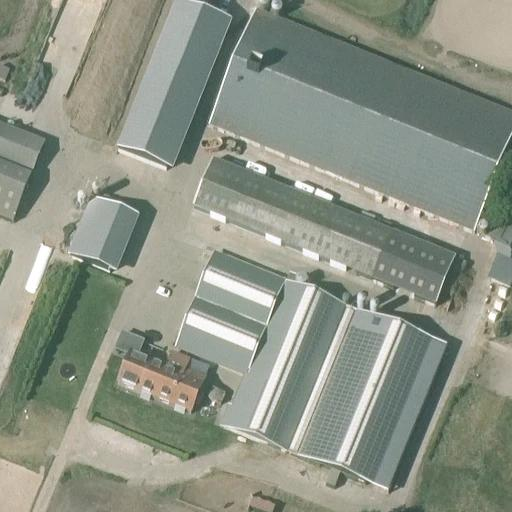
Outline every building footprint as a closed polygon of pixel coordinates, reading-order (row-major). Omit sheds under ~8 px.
[(178,3),(119,152),(167,171),(226,23),(178,3)] [(511,116),(255,13),(209,128),(474,235),(511,141),(511,116)] [(0,128),(0,164),(30,176),(31,177),(44,146),(0,128)] [(212,162),(192,210),(436,308),(455,260),(212,162)] [(0,164),(0,218),(11,223),(30,176),(0,164)] [(77,238),(69,257),(110,273),(118,254),(77,238)] [(212,253),(173,348),(245,378),(233,409),(228,407),(220,428),(372,488),(432,343),(212,253)] [(154,401),(161,403),(191,415),(205,379),(208,370),(171,356),(166,369),(130,354),(118,386),(154,400),(154,401)]
